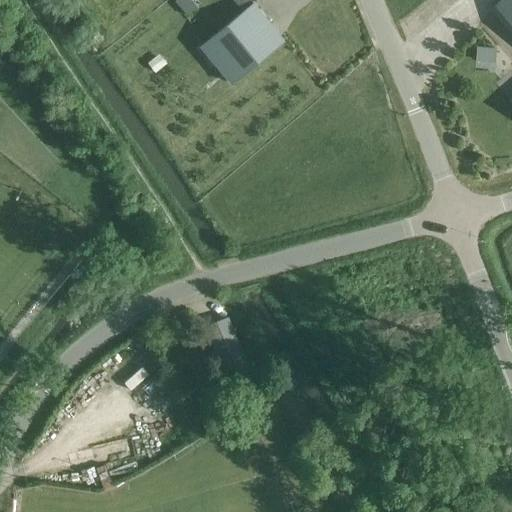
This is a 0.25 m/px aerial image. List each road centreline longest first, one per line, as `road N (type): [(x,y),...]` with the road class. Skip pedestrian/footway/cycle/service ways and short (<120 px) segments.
road 1 (unclassified): [(0,459),(44,387),(103,331),(168,293),(455,216)]
road 2 (unclassified): [(455,216),(370,0)]
road 3 (unclassified): [(511,363),(455,216)]
